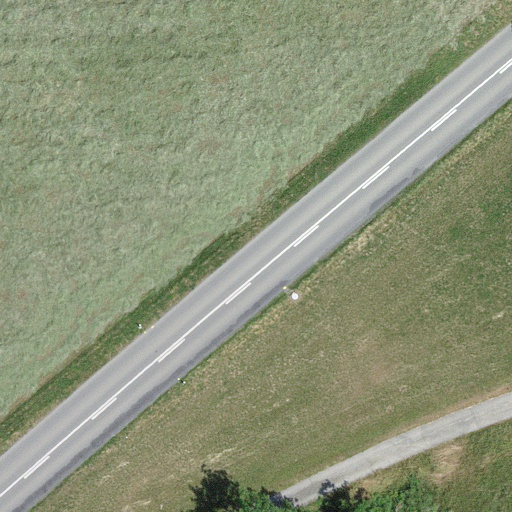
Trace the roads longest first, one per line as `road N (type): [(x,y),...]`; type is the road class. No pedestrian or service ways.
road 1 (secondary): [(511,63),(0,497)]
road 2 (track): [(275,511),(415,439),(511,409)]
